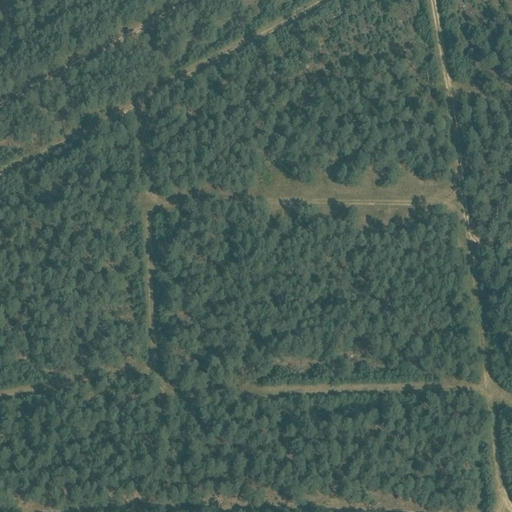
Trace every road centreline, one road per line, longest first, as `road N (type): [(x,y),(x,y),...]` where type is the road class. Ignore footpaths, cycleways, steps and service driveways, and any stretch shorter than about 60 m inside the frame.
road 1 (track): [(138,101),(153,369),(166,388),(188,395),(487,387),(511,402)]
road 2 (track): [(433,0),(495,464),(510,511)]
road 3 (track): [(325,0),(0,176)]
road 4 (track): [(146,203),(462,198)]
road 5 (track): [(191,0),(0,105)]
road 6 (track): [(0,397),(153,369)]
road 7 (track): [(259,511),(380,511)]
